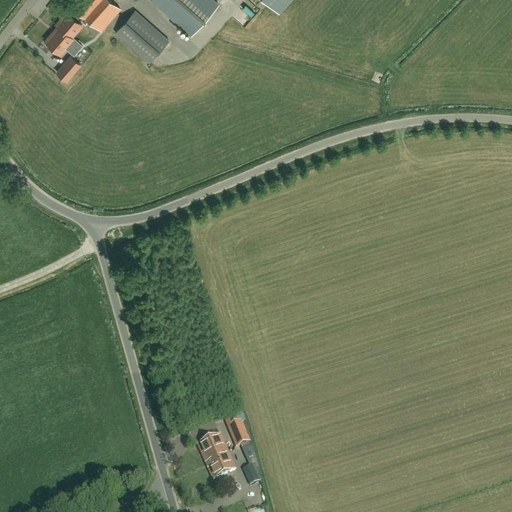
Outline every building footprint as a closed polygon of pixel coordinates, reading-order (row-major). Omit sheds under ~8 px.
[(58,27),(72,39),(71,37),(81,25),(78,22),(83,16),(101,31),(119,10),(108,0),(73,0),(70,4),(76,9),(70,16),(67,12),(56,25),(58,27)] [(150,0),(191,36),(218,5),(211,0),(150,0)] [(168,41),(134,11),(115,33),(149,62),(168,41)] [(59,54),(72,39),(58,27),(45,42),(46,43),(45,44),(51,50),(52,48),(59,54)] [(70,57),(65,63),(56,73),(66,81),(74,71),(79,65),(70,57)] [(236,448),(245,444),(249,442),(240,421),(227,427),(236,448)] [(213,479),(234,470),(219,435),(197,445),(213,479)] [(240,476),(242,487),(250,485),(248,474),(240,476)]
